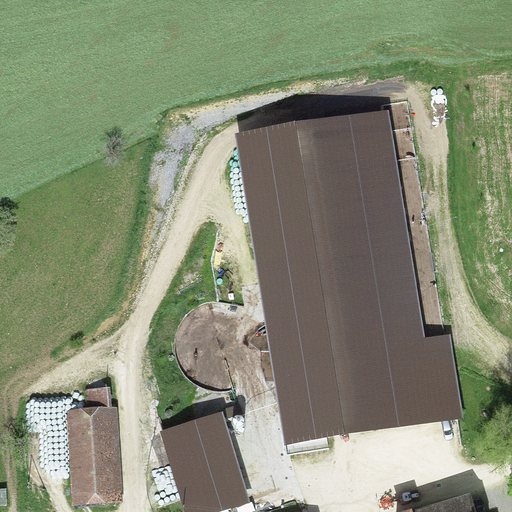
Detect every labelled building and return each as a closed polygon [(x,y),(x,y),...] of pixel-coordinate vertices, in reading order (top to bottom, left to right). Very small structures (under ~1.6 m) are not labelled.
[(387,114),(243,136),(290,441),(460,415),(448,338),(422,342),(387,114)] [(121,413),(74,415),(77,503),(125,502),(121,413)] [(220,414),(162,432),(187,511),(208,511),(247,500),(220,414)] [(0,506),(9,506),(9,490),(0,490),(0,506)] [(483,511),(480,499),(433,511),(483,511)]
